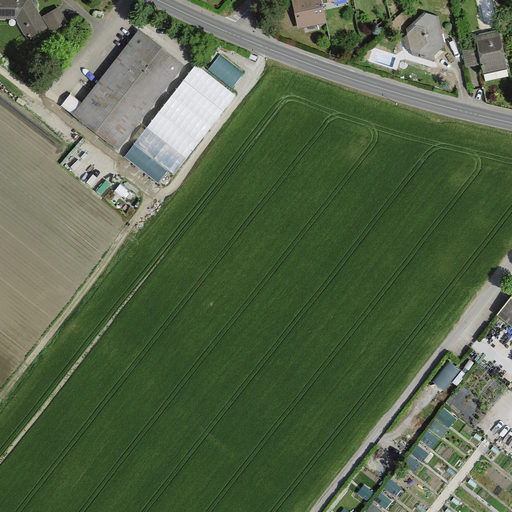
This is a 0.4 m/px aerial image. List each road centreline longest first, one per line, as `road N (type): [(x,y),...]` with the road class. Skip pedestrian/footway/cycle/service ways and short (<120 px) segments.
road 1 (track): [(267,48),(256,75),(164,189),(0,67)]
road 2 (track): [(315,511),(511,264)]
road 3 (tertiary): [(511,122),(424,101),(227,32)]
road 4 (track): [(147,181),(137,218),(0,390)]
